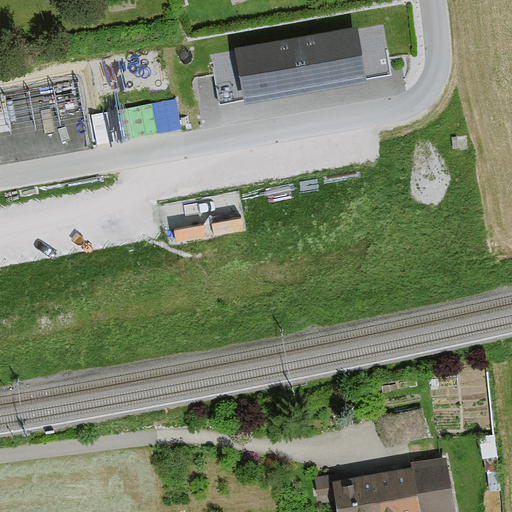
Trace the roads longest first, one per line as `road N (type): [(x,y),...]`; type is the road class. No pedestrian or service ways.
road 1 (residential): [(431,0),(434,83),(398,108),(0,176)]
road 2 (residential): [(0,456),(152,437),(299,446)]
